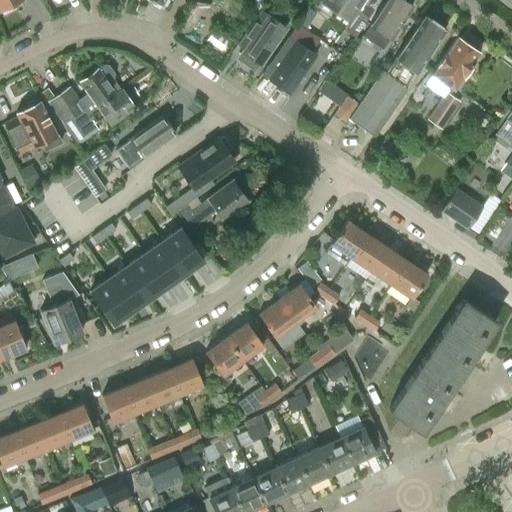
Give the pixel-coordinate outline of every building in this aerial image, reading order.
[(0,0),(0,10),(19,0),(0,0)] [(355,10),(362,0),(318,0),(348,21),(355,10)] [(382,49),(390,38),(412,6),(403,0),(386,0),(370,25),(369,24),(362,35),(382,49)] [(260,10),(236,45),(243,49),(241,51),(242,52),(238,59),(254,69),(258,62),(259,63),(284,27),(266,14),(260,10)] [(384,67),(359,103),(348,119),(372,136),(409,84),(406,82),(443,29),(424,15),(386,68),(384,67)] [(317,52),(296,38),(294,41),(282,33),(269,52),(281,60),(268,79),(289,94),(315,54),(317,52)] [(452,89),(478,52),(456,37),(430,74),(452,89)] [(111,79),(112,74),(106,66),(101,65),(78,81),(86,93),(76,100),(68,88),(47,103),(62,124),(84,109),(88,114),(98,107),(97,106),(118,90),(111,79)] [(108,125),(133,108),(120,89),(118,90),(97,106),(98,107),(88,114),(84,109),(62,124),(76,145),(98,129),(93,122),(102,116),(108,125)] [(426,118),(441,128),(460,100),(445,90),(426,118)] [(332,114),(343,122),(357,102),(346,95),(332,114)] [(43,150),(59,141),(38,100),(35,102),(32,100),(25,104),(24,108),(14,113),(15,117),(3,124),(18,152),(30,145),(31,146),(39,142),(43,150)] [(160,117),(114,150),(126,168),(173,134),(160,117)] [(222,136),(179,166),(198,194),(213,183),(208,177),(232,160),(228,154),(233,150),(222,136)] [(102,144),(87,155),(94,165),(111,154),(103,143),(102,144)] [(511,153),(501,168),(511,176),(511,153)] [(31,163),(19,169),(28,188),(40,182),(31,163)] [(15,208),(0,179),(0,257),(33,242),(16,207),(15,208)] [(215,210),(221,218),(246,199),(231,180),(206,199),(191,210),(186,203),(178,209),(193,230),(201,224),(199,222),(215,210)] [(440,210),(466,227),(481,206),(455,188),(440,210)] [(180,195),(165,206),(170,214),(178,209),(186,203),(180,195)] [(145,197),(136,204),(140,211),(150,204),(145,197)] [(136,204),(126,211),(130,218),(140,211),(136,204)] [(329,243),(324,251),(344,265),(349,257),(350,257),(365,234),(345,220),(329,243)] [(110,222),(100,229),(105,236),(115,229),(110,222)] [(179,227),(161,239),(184,272),(202,259),(179,227)] [(100,229),(90,236),(95,243),(105,236),(100,229)] [(365,234),(350,257),(369,270),(385,247),(365,234)] [(161,239),(143,252),(166,285),(184,272),(161,239)] [(385,247),(369,270),(389,284),(405,261),(385,247)] [(68,252),(58,259),(63,265),(73,258),(68,252)] [(143,252),(125,265),(148,297),(166,285),(143,252)] [(306,278),(314,271),(303,257),(295,264),(306,278)] [(405,261),(389,284),(409,297),(410,298),(425,275),(424,274),(405,261)] [(125,265),(107,277),(130,310),(148,297),(125,265)] [(309,295),(313,292),(312,291),(318,281),(323,284),(323,283),(314,271),(299,283),(309,295)] [(80,332),(67,298),(78,294),(61,272),(41,280),(51,306),(40,310),(52,342),(80,332)] [(107,277),(89,290),(112,323),(130,310),(107,277)] [(328,287),(323,284),(318,281),(312,291),(313,292),(322,298),(328,287)] [(278,298),(294,320),(313,306),(297,284),(278,298)] [(328,287),(322,298),(332,305),(339,294),(328,287)] [(278,298),(257,313),(283,347),(303,332),(294,320),(278,298)] [(410,298),(405,304),(412,309),(417,302),(410,298)] [(425,354),(456,375),(473,350),(478,353),(482,348),(477,344),(494,320),(488,316),(462,299),(425,354)] [(363,325),(369,314),(359,308),(352,318),(363,325)] [(369,314),(363,325),(373,332),(380,320),(369,314)] [(0,325),(0,352),(2,358),(25,348),(13,320),(0,325)] [(226,336),(242,358),(261,345),(244,322),(226,336)] [(242,358),(226,336),(205,351),(221,373),(242,358)] [(317,350),(324,360),(335,353),(327,343),(317,350)] [(307,357),(315,367),(324,360),(317,350),(307,357)] [(440,399),(456,375),(425,354),(388,408),(419,430),(436,405),(441,408),(445,402),(440,399)] [(178,393),(178,394),(201,384),(191,358),(168,368),(178,393)] [(178,393),(168,368),(167,368),(145,377),(156,402),(178,393)] [(156,402),(145,377),(123,386),(134,412),(156,402)] [(264,389),(271,399),(281,392),(274,382),(264,389)] [(100,395),(111,421),(134,412),(123,386),(100,395)] [(271,399),(264,389),(254,396),(261,406),(271,399)] [(294,395),(300,408),(308,404),(302,391),(294,395)] [(285,399),(291,412),(300,408),(294,395),(285,399)] [(81,403),(57,413),(68,438),(91,429),(81,403)] [(68,438),(57,413),(35,422),(46,447),(68,438)] [(334,425),(339,435),(351,461),(383,446),(368,414),(358,419),(356,415),(334,425)] [(254,423),(261,437),(269,433),(262,419),(254,423)] [(13,431),(23,456),(46,447),(35,422),(13,431)] [(245,427),(252,441),(261,437),(254,423),(245,427)] [(188,442),(200,437),(196,427),(184,432),(188,442)] [(23,456),(13,431),(0,436),(0,462),(1,466),(23,456)] [(175,448),(188,442),(184,432),(170,437),(175,448)] [(329,471),(351,461),(339,435),(317,446),(329,471)] [(158,442),(162,453),(175,448),(170,437),(158,442)] [(209,443),(216,457),(225,452),(219,439),(209,443)] [(150,458),(162,453),(158,442),(145,448),(150,458)] [(116,447),(124,467),(134,463),(126,443),(116,447)] [(201,447),(208,461),(216,457),(209,443),(201,447)] [(317,446),(295,456),(307,481),(329,471),(317,446)] [(169,485),(183,478),(173,455),(144,467),(154,486),(166,480),(169,485)] [(286,491),(307,481),(295,456),(274,466),(286,491)] [(97,462),(103,476),(115,471),(109,457),(97,462)] [(264,501),(286,491),(274,466),(252,476),(264,501)] [(137,474),(144,487),(152,484),(145,470),(137,474)] [(78,489),(91,483),(87,472),(73,478),(78,489)] [(214,511),(241,511),(242,511),(230,486),(229,487),(225,476),(202,487),(214,511)] [(242,511),(264,501),(252,476),(230,486),(242,511)] [(61,483),(65,494),(78,489),(73,478),(61,483)] [(47,489),(52,499),(65,494),(61,483),(47,489)] [(100,488),(107,502),(115,498),(109,484),(100,488)] [(100,486),(70,499),(75,511),(91,511),(91,510),(98,506),(107,502),(100,488),(100,486)] [(36,493),(41,504),(52,499),(47,489),(36,493)]
